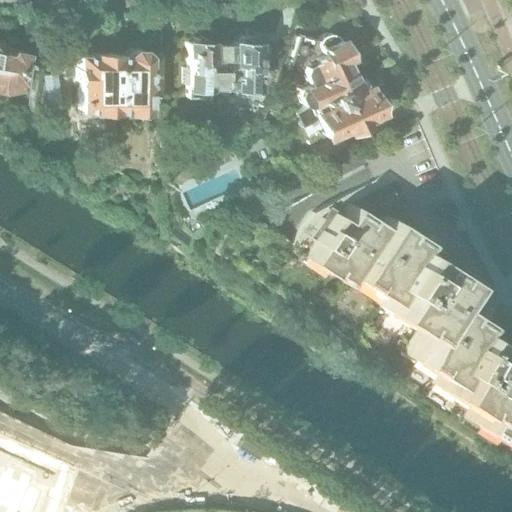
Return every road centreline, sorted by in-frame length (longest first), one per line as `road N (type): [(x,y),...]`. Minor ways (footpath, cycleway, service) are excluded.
road 1 (secondary): [(511,156),(439,0)]
road 2 (unclassified): [(132,372),(0,290)]
